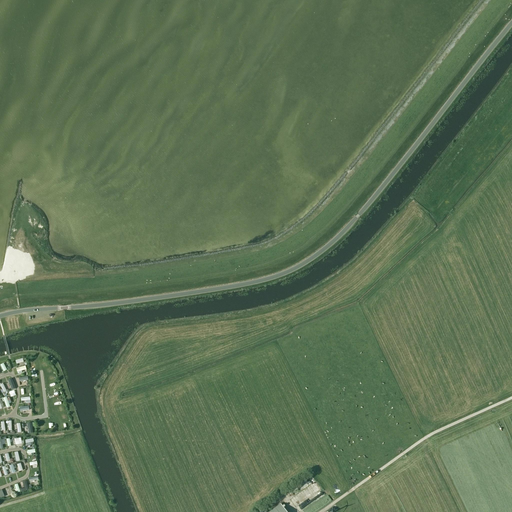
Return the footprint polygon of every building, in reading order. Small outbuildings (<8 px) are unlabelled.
[(0,364),(0,365),(2,371),(9,369),(6,362),(0,364)] [(9,389),(14,387),(11,378),(6,379),(9,389)] [(9,439),(6,439),(7,449),(14,448),(13,444),(10,444),(9,439)] [(22,488),(20,488),(20,491),(28,490),(26,481),(21,482),(22,488)] [(318,511),(330,504),(326,498),(306,511),(318,511)]
